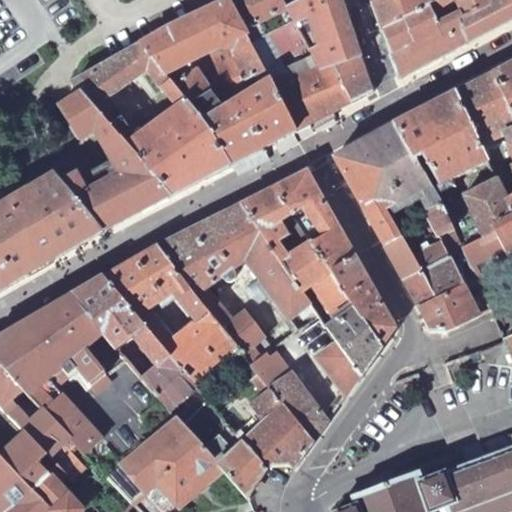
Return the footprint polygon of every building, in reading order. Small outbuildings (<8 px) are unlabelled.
[(286,10),(279,0),(233,0),(228,3),(253,50),(295,133),(373,92),(358,57),(315,71),(292,82),(288,74),(285,75),(266,35),(293,20),(286,10)] [(279,0),(286,10),(290,7),(289,6),(298,0),(279,0)] [(294,22),(330,0),(311,0),(313,2),(293,13),(290,7),(286,10),(293,20),(294,22)] [(315,71),(358,57),(359,57),(340,0),(330,0),(294,22),(315,71)] [(437,0),(371,0),(382,30),(437,0)] [(459,24),(479,14),(472,0),(437,0),(382,30),(401,80),(468,45),(459,24)] [(459,24),(468,45),(511,21),(511,0),(472,0),(479,14),(459,24)] [(139,49),(163,81),(190,67),(226,50),(232,60),(253,50),(228,3),(151,41),(139,49)] [(139,49),(120,59),(95,73),(71,87),(79,96),(172,198),(230,167),(170,90),(163,81),(139,49)] [(170,90),(230,167),(295,133),(253,50),(232,60),(233,62),(244,83),(254,79),(260,91),(213,121),(201,103),(209,97),(196,76),(170,90)] [(210,99),(209,97),(201,103),(213,121),(260,91),(254,79),(244,83),(233,62),(231,63),(244,86),(253,81),(259,91),(214,119),(204,104),(210,99)] [(511,66),(497,75),(511,109),(511,66)] [(170,90),(196,76),(190,67),(163,81),(170,90)] [(511,109),(497,75),(457,95),(481,146),(502,136),(511,160),(511,192),(504,197),(511,214),(511,109)] [(457,95),(396,128),(417,162),(423,158),(443,190),(454,184),(452,181),(487,161),(481,146),(457,95)] [(61,187),(104,234),(172,198),(79,96),(58,110),(81,146),(94,139),(117,176),(86,194),(76,178),(61,187)] [(442,240),(454,233),(442,208),(417,162),(396,128),(335,159),(378,236),(383,246),(400,238),(414,261),(444,244),(442,240)] [(325,330),(361,383),(380,355),(397,331),(358,262),(321,196),(308,173),(274,190),(351,312),(325,330)] [(0,293),(104,234),(61,187),(54,179),(0,209),(0,293)] [(496,179),(442,208),(454,233),(460,246),(511,220),(511,214),(504,197),(496,179)] [(274,190),(242,206),(270,247),(285,237),(294,253),(280,263),(316,316),(325,330),(351,312),(274,190)] [(242,206),(157,249),(237,348),(260,377),(315,445),(330,424),(325,417),(279,358),(276,360),(274,357),(294,343),(284,329),(266,342),(246,317),(237,323),(212,291),(248,264),(290,324),(301,318),(305,324),(316,316),(280,263),(270,247),(242,206)] [(511,220),(460,246),(461,248),(476,280),(483,276),(476,261),(503,248),(507,256),(511,253),(511,220)] [(400,238),(383,246),(404,283),(447,256),(461,248),(460,246),(454,233),(442,240),(444,244),(414,261),(400,238)] [(237,348),(157,249),(103,279),(196,384),(203,393),(206,395),(215,387),(204,374),(237,348)] [(447,256),(404,283),(432,331),(446,333),(477,316),(447,256)] [(141,377),(169,409),(196,384),(103,279),(71,297),(102,333),(117,350),(131,337),(147,355),(144,358),(147,362),(150,359),(155,365),(141,377)] [(0,365),(43,412),(67,437),(83,454),(99,440),(48,381),(60,370),(67,377),(76,370),(94,392),(111,378),(86,348),(102,333),(71,297),(0,337),(0,365)] [(361,383),(325,330),(316,337),(327,355),(316,364),(338,390),(347,400),(361,383)] [(511,337),(503,340),(511,360),(511,337)] [(511,360),(503,340),(480,350),(489,371),(511,361),(511,360)] [(0,365),(0,406),(5,412),(25,394),(0,365)] [(246,443),(270,473),(273,471),(276,468),(279,467),(283,467),(287,467),(290,468),(293,470),(295,471),(315,445),(260,377),(254,383),(265,396),(254,406),(269,424),(250,441),(243,432),(239,435),(246,443)] [(347,400),(338,390),(332,395),(342,408),(347,400)] [(203,393),(177,418),(185,428),(194,419),(212,403),(206,395),(203,393)] [(0,511),(83,511),(58,484),(65,476),(28,437),(19,427),(5,412),(0,406),(0,511)] [(28,437),(65,476),(98,511),(137,511),(130,505),(123,511),(116,511),(104,496),(67,454),(64,457),(56,448),(67,437),(43,412),(31,423),(27,419),(19,427),(28,437)] [(129,503),(196,440),(185,428),(177,418),(176,417),(108,480),(129,503)] [(196,440),(215,462),(224,454),(194,419),(185,428),(196,440)] [(129,503),(130,504),(154,483),(177,508),(223,471),(221,468),(215,462),(196,440),(129,503)] [(221,468),(223,471),(247,499),(250,501),(270,473),(246,443),(221,468)] [(511,446),(477,460),(422,480),(419,473),(353,498),(356,508),(346,511),(504,511),(511,509),(511,446)]
